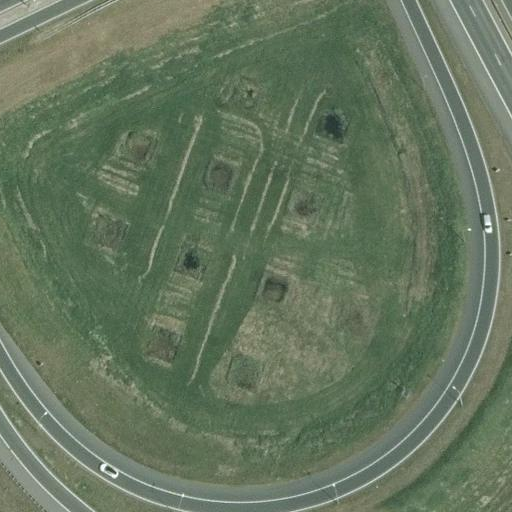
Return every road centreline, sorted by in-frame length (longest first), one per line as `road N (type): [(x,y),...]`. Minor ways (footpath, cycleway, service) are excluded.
road 1 (motorway): [(406,0),(468,136),(483,186),(491,274),(480,333),(458,382),(412,442),(347,488),(312,500),(238,510),(197,506),(159,497),(87,459),(0,356)]
road 2 (motorway): [(0,419),(35,473),(78,511)]
